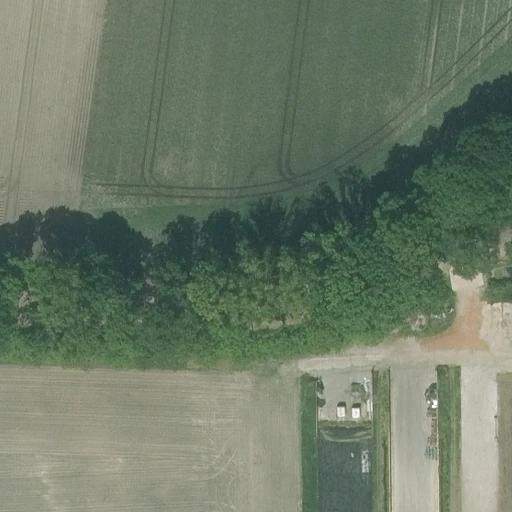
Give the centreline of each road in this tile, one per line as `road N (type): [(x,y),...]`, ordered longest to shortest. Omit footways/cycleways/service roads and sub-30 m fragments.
road 1 (track): [(511,256),(449,262),(255,308),(0,300)]
road 2 (track): [(511,164),(381,278)]
